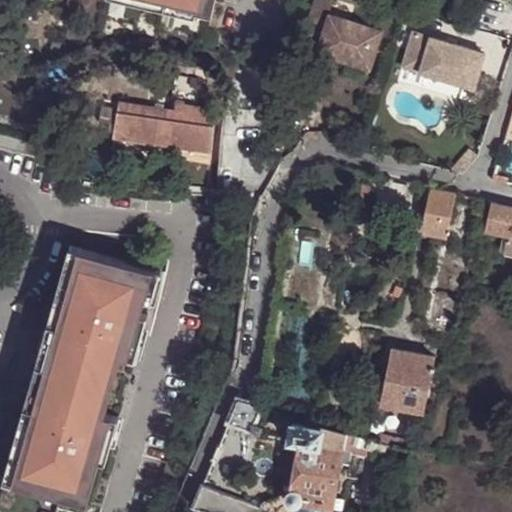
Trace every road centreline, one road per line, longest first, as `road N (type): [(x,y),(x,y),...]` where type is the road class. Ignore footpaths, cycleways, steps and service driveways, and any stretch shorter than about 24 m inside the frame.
road 1 (residential): [(179,511),(230,394),(248,371),(268,213),(301,158),(319,151),(474,186)]
road 2 (residential): [(0,288),(12,287),(37,256),(39,223),(0,177)]
road 3 (residential): [(474,186),(511,72)]
